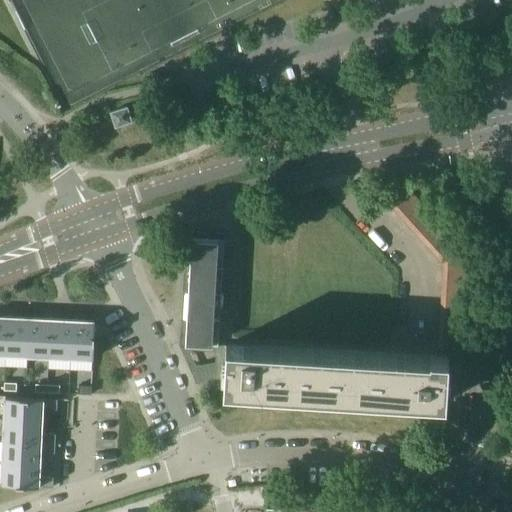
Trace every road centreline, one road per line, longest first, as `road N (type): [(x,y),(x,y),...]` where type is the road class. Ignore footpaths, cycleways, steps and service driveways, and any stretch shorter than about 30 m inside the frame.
road 1 (secondary): [(511,106),(271,153),(84,211)]
road 2 (secondary): [(105,238),(307,174),(511,132)]
road 3 (unclassified): [(204,464),(289,452),(380,455),(457,479)]
road 4 (residential): [(204,464),(105,238)]
road 5 (unclassified): [(457,479),(511,320)]
road 6 (residential): [(0,103),(40,141),(84,211)]
road 7 (residential): [(80,502),(204,464)]
